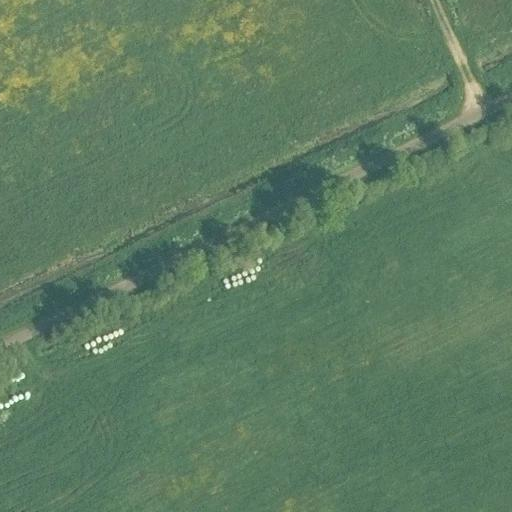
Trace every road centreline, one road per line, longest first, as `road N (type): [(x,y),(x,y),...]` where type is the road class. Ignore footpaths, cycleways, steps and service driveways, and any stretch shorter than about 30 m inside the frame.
road 1 (track): [(511,102),(0,349)]
road 2 (track): [(482,116),(435,0)]
